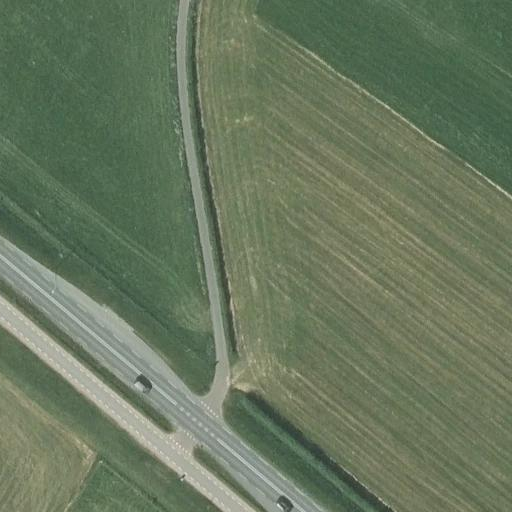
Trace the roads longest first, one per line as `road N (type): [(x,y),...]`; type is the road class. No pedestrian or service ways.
road 1 (unclassified): [(198,425),(220,371),(181,98),(182,0)]
road 2 (primary): [(198,425),(0,258)]
road 3 (unclassified): [(175,459),(0,310)]
road 4 (primary): [(302,511),(198,425)]
